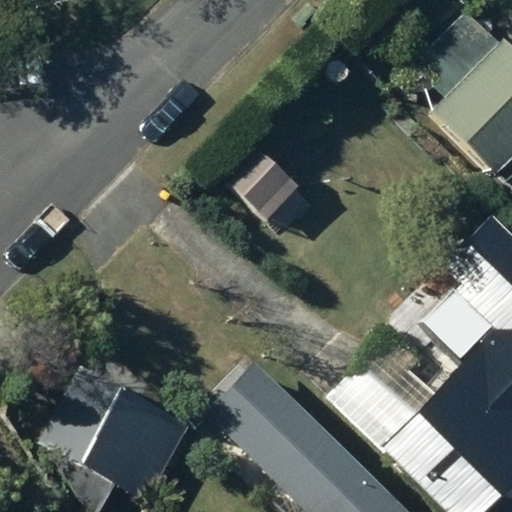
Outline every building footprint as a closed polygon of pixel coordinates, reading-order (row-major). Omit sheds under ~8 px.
[(451,23),(402,69),(432,100),(419,112),(481,176),(511,146),(511,61),(492,40),(479,52),(451,23)] [(308,197),(248,143),(213,183),(273,237),(308,197)] [(511,260),(472,219),(413,276),(432,297),(439,290),(480,333),(420,392),(372,342),(313,400),(420,511),(467,511),(511,469),(511,260)] [(384,511),(238,365),(189,414),(286,511),(384,511)] [(82,511),(96,486),(132,507),(173,429),(62,370),(22,452),(61,511),(82,511)] [(511,511),(511,489),(510,487),(485,511),(511,511)]
